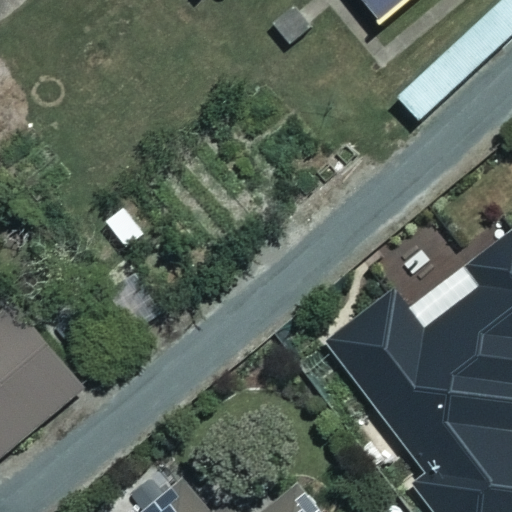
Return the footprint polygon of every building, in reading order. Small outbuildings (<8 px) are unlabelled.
[(299,0),(279,19),(298,39),(319,20),(316,16),(305,5),(301,0),(299,0)] [(372,0),(387,18),(409,0),(372,0)] [(511,0),(504,0),(395,101),(417,125),(511,37),(511,0)] [(511,511),(511,230),(474,259),(488,279),(431,323),(401,282),(332,337),(434,467),(420,476),(447,511),(511,511)] [(24,290),(0,310),(0,459),(96,381),(24,290)] [(323,511),(292,473),(244,511),(215,511),(187,477),(144,511),(323,511)]
